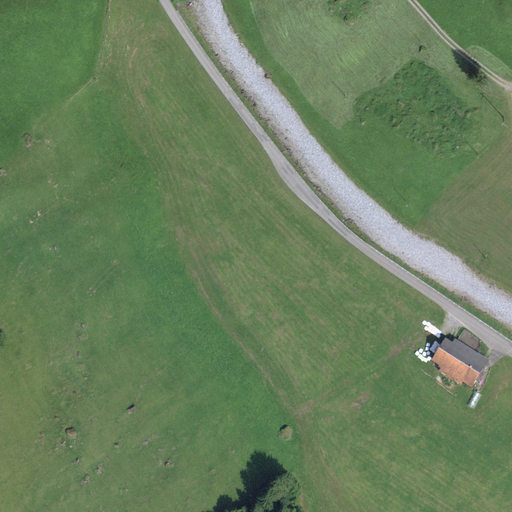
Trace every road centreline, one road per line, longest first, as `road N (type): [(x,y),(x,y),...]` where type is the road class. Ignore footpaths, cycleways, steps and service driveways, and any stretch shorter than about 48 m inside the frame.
road 1 (tertiary): [(166,0),(326,214),(511,348)]
road 2 (track): [(511,84),(474,63),(411,0)]
